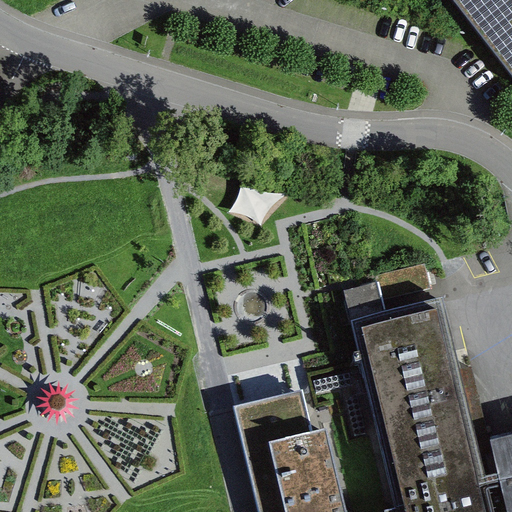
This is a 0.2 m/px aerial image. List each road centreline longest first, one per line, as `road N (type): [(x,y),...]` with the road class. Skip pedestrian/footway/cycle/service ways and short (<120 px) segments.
road 1 (residential): [(511,170),(448,135),(295,127),(29,42)]
road 2 (track): [(0,196),(59,180),(166,169)]
